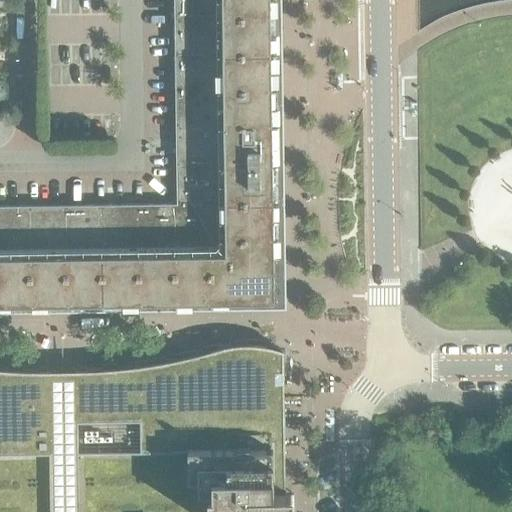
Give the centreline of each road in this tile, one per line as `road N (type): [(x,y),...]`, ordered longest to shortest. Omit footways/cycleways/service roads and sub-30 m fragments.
road 1 (tertiary): [(391,361),(383,334),(379,0)]
road 2 (residential): [(28,164),(126,159),(133,141),(131,0)]
road 3 (residential): [(28,164),(30,0)]
road 4 (residential): [(356,511),(353,425),(391,361)]
road 5 (tertiary): [(391,361),(419,370),(511,369)]
